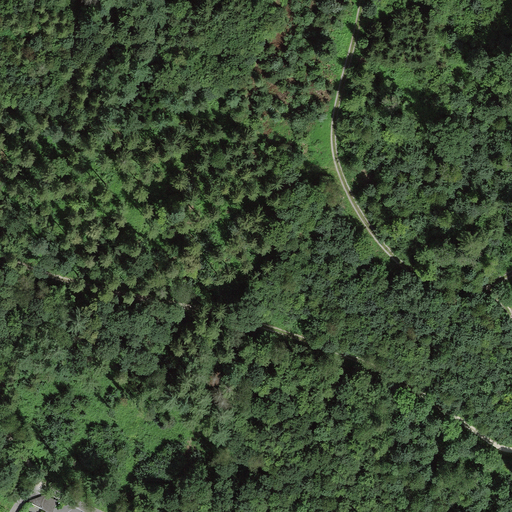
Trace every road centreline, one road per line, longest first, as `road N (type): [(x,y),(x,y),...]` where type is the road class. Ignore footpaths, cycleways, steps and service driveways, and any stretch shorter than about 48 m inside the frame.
road 1 (track): [(511,451),(480,440),(417,391),(357,359),(0,255)]
road 2 (track): [(511,306),(488,285),(443,290),(396,263),(340,177),(335,129),(343,74),(366,0)]
